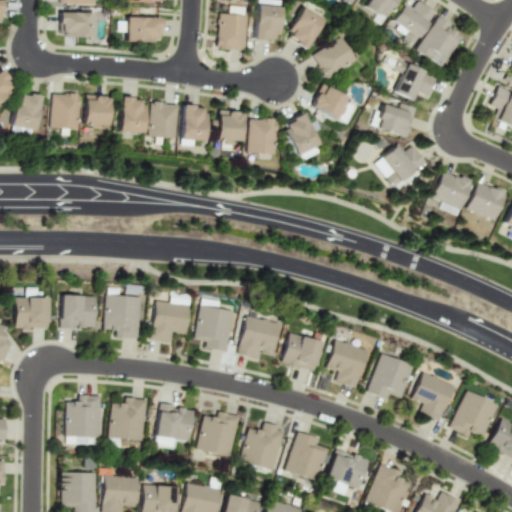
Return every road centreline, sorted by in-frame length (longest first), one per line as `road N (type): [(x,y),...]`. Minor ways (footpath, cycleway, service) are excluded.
road 1 (residential): [(511,501),(392,438),(224,382),(50,356),(35,387),(36,511)]
road 2 (secondary): [(0,241),(247,257),(410,312),(511,358)]
road 3 (secondary): [(511,296),(384,242),(278,214),(84,200)]
road 4 (residential): [(185,69),(49,63),(30,47),(33,0)]
road 5 (residential): [(454,135),(446,116),(511,2)]
